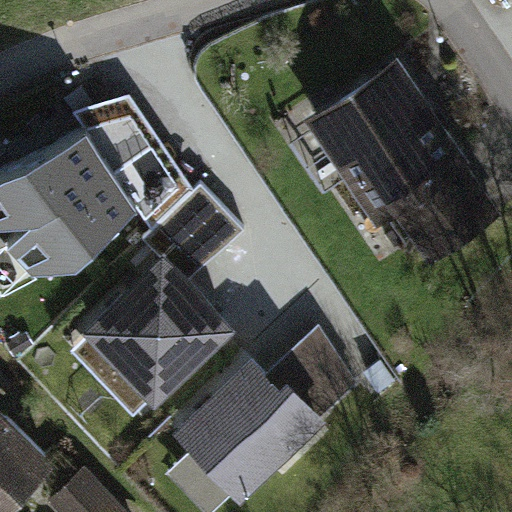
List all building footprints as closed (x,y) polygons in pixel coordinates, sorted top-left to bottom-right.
[(496,210),(395,63),(318,115),(379,205),(393,196),(432,253),(496,210)] [(0,214),(35,211),(104,164),(96,152),(103,148),(87,124),(8,162),(0,166),(0,214)] [(104,164),(35,211),(8,236),(31,262),(77,255),(137,197),(119,172),(112,176),(104,164)] [(163,254),(93,321),(155,386),(225,319),(186,278),(244,224),(200,178),(142,233),(163,254)] [(253,358),(183,424),(241,484),(335,395),(318,377),(301,394),(287,380),(280,386),(253,358)] [(0,497),(45,452),(0,408),(0,497)] [(121,511),(81,470),(56,494),(72,511),(121,511)]
